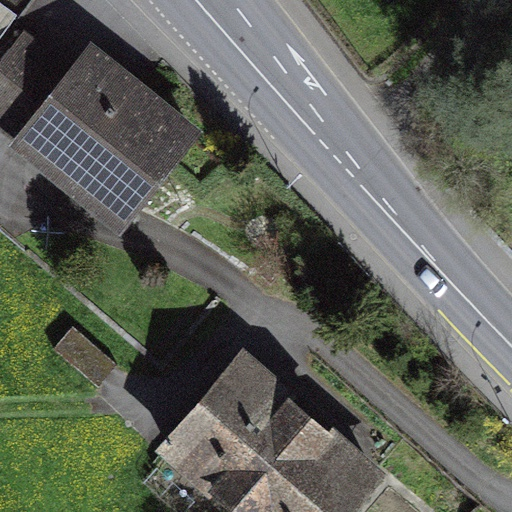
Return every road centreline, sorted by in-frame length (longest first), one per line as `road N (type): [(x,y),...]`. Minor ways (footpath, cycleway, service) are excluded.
road 1 (unknown): [(511,468),(201,236),(176,223),(91,212),(29,171)]
road 2 (primary): [(511,346),(205,0)]
